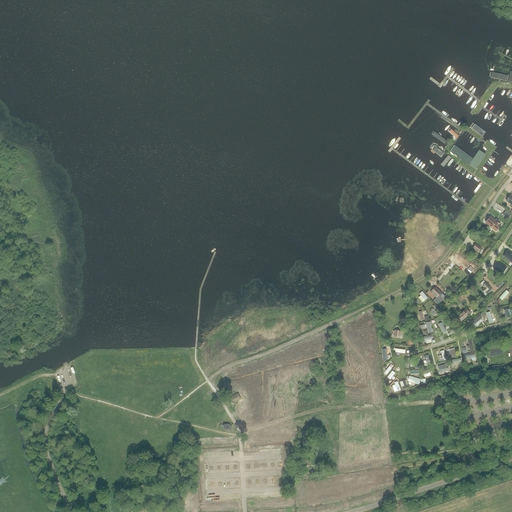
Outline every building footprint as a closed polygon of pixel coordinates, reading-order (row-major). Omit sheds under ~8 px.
[(486,223),(496,231),(500,225),(497,223),(498,222),(495,220),(494,221),(491,218),(486,223)] [(481,248),(476,244),(473,248),(478,252),(479,252),(480,253),(482,250),(481,249),(481,248)] [(498,263),(494,269),(501,273),(505,268),(498,263)] [(492,290),(491,289),(485,283),(482,286),(484,288),(481,290),(485,294),(486,293),(487,294),(492,290)] [(436,298),(434,300),(438,304),(445,296),(435,287),(430,292),(436,298)] [(425,300),(428,298),(422,291),(420,294),(425,300)] [(466,309),(457,318),(461,322),(470,314),(466,309)] [(488,314),(491,323),(498,320),(495,312),(488,314)] [(444,322),(440,323),(444,334),(448,332),(444,322)] [(490,357),(503,354),(501,347),(489,350),(490,357)] [(455,348),(447,351),(448,355),(451,354),(452,357),(457,356),(455,348)] [(421,384),(422,379),(411,375),(410,380),(421,384)]
